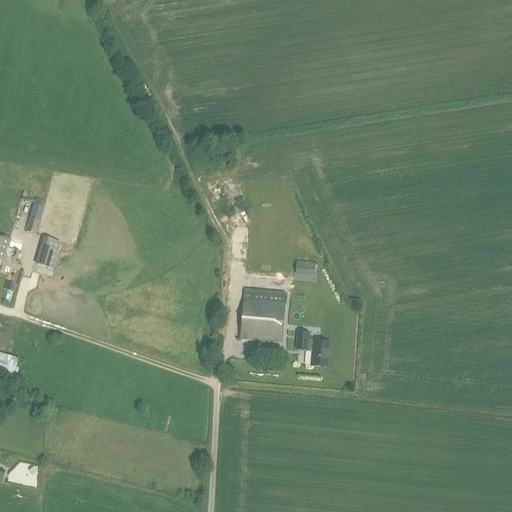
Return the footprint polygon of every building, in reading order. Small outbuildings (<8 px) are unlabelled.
[(26,232),(37,235),(44,207),(33,204),(26,232)] [(0,260),(4,262),(11,240),(0,236),(0,260)] [(60,243),(45,238),(37,265),(52,270),(60,243)] [(20,251),(15,250),(12,257),(18,259),(20,251)] [(281,344),(284,303),(243,300),(240,340),(281,344)] [(313,306),(312,321),(323,322),(325,307),(313,306)] [(307,350),(313,351),(311,366),(327,367),(329,343),(308,342),(309,334),(298,333),(297,350),(307,351),(307,350)] [(311,359),(311,351),(300,351),(300,358),(311,359)] [(21,359),(0,353),(0,375),(15,380),(21,359)]
